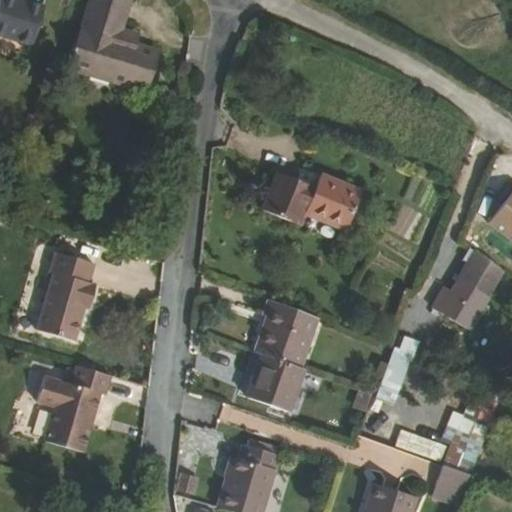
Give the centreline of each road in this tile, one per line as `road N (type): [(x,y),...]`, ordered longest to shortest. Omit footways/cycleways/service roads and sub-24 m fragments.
road 1 (residential): [(149,496),(202,121),(228,0)]
road 2 (residential): [(511,139),(423,72),(266,0)]
